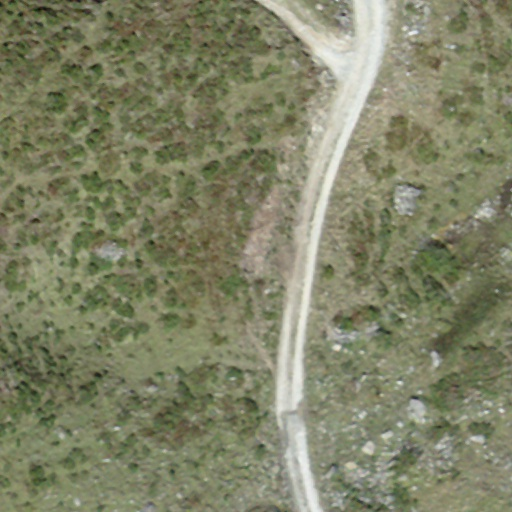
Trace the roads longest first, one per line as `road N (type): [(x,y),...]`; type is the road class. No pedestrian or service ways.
road 1 (track): [(363,0),(358,82),(324,147),(291,316),(293,398),(318,511)]
road 2 (track): [(358,82),(308,10),(263,0)]
